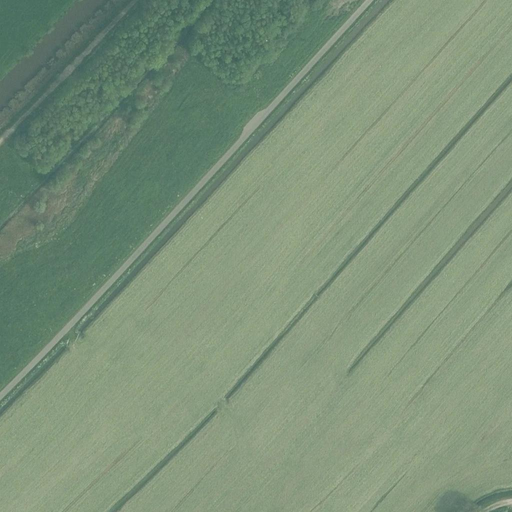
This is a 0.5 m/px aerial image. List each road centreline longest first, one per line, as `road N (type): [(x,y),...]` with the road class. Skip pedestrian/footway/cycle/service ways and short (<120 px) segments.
road 1 (unclassified): [(0,396),(370,0)]
road 2 (unknown): [(0,142),(138,0)]
